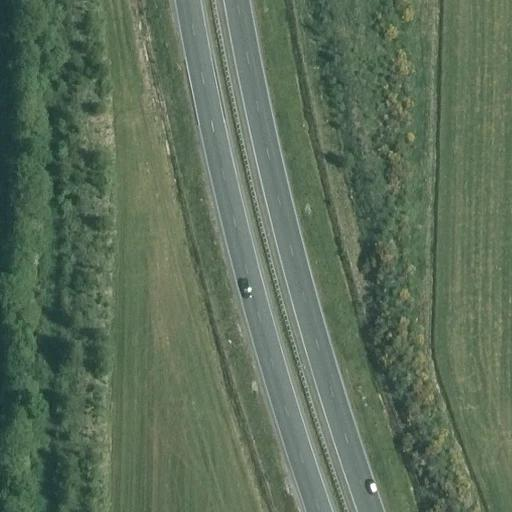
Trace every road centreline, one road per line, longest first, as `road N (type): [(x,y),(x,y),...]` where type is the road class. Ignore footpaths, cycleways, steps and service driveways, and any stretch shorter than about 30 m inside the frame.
road 1 (trunk): [(371,511),(287,243),(235,0)]
road 2 (trunk): [(186,0),(242,262),(320,511)]
